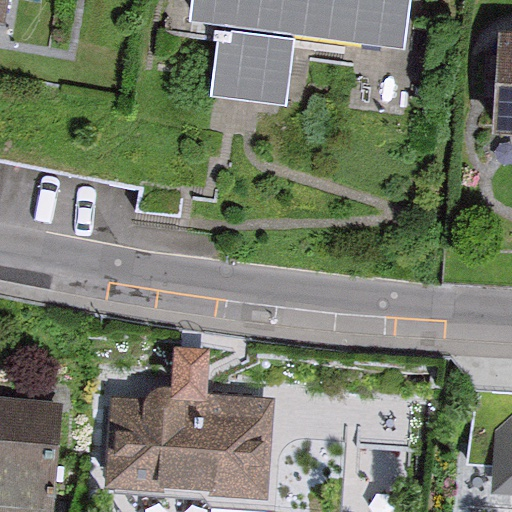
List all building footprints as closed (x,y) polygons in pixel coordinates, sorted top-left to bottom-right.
[(15,0),(0,0),(0,10),(14,12),(15,0)] [(438,0),(207,0),(204,23),(249,29),(240,89),(305,99),(314,39),(430,56),(438,0)] [(511,37),(498,37),(493,143),(511,143),(511,37)] [(511,397),(492,396),(489,473),(511,473),(511,397)] [(119,401),(113,484),(263,496),(270,413),(119,401)] [(0,511),(49,511),(58,409),(0,404),(0,511)]
